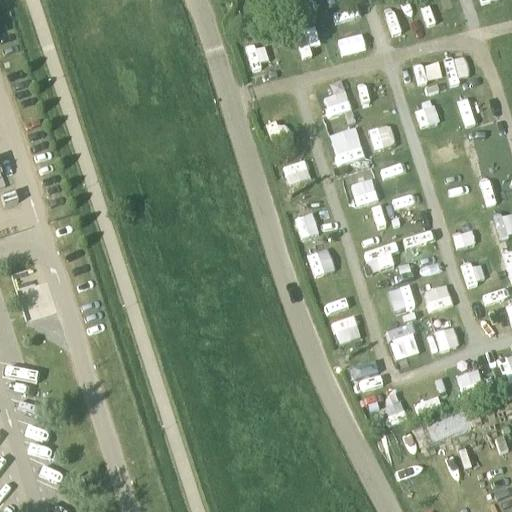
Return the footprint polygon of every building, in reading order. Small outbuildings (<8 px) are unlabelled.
[(297,19),(315,15),(311,0),(293,0),(297,19)] [(418,8),(423,26),(443,21),(438,3),(418,8)] [(414,86),(429,83),(426,69),(411,72),(414,86)] [(465,128),(495,119),(488,97),(458,106),(465,128)] [(260,113),(267,140),(289,134),(282,107),(260,113)] [(486,205),(505,199),(500,182),(481,188),(486,205)] [(461,212),(480,207),(475,188),(456,193),(461,212)] [(475,213),(453,222),(462,243),(484,234),(475,213)] [(511,236),(511,216),(511,214),(491,218),(496,240),(511,236)] [(329,254),(328,234),(308,235),(309,255),(329,254)] [(511,251),(502,254),(508,276),(511,274),(511,251)] [(457,381),(464,400),(484,392),(478,374),(457,381)]
